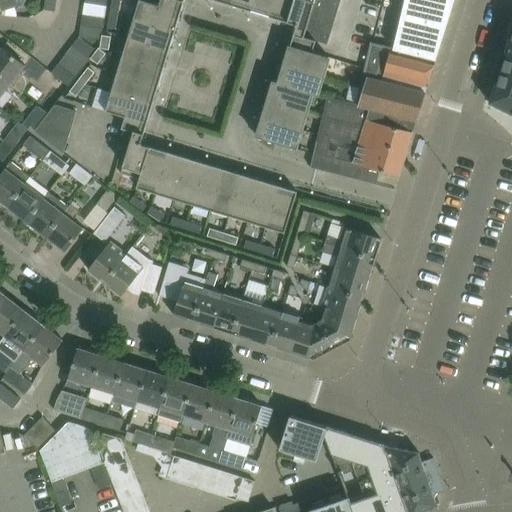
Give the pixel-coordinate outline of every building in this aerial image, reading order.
[(0,0),(0,10),(22,5),(24,0),(0,0)] [(55,0),(44,0),(43,10),(54,11),(55,0)] [(119,0),(110,0),(109,13),(117,14),(119,0)] [(174,31),(180,12),(183,2),(176,0),(159,0),(158,5),(139,0),(138,0),(133,18),(174,31)] [(250,11),(253,0),(233,0),(232,6),(250,11)] [(268,17),(273,0),(253,0),(250,11),(268,17)] [(293,0),(273,0),(268,17),(287,22),(293,0)] [(302,38),(306,26),(309,14),(313,3),(313,0),(293,0),(287,22),(295,25),(294,26),(295,26),(293,35),(302,38)] [(337,10),(339,0),(313,0),(313,3),(337,10)] [(404,0),(393,48),(435,59),(452,0),(404,0)] [(103,18),(105,7),(83,3),(82,14),(103,18)] [(333,21),(337,10),(313,3),(309,14),(333,21)] [(114,29),(117,14),(109,13),(106,28),(114,29)] [(102,29),(103,18),(82,14),(80,25),(102,29)] [(330,33),(333,21),(309,14),(306,26),(330,33)] [(168,49),(174,31),(133,18),(127,37),(168,49)] [(100,40),(101,35),(102,29),(80,25),(78,36),(100,40)] [(511,25),(488,102),(511,114),(511,25)] [(326,44),(330,33),(306,26),(302,38),(314,42),(315,41),(326,44)] [(101,35),(100,40),(98,48),(108,50),(110,37),(101,35)] [(322,76),(328,57),(311,52),(314,42),(302,38),(293,35),(289,45),(287,54),(291,55),(288,65),(284,64),(322,76)] [(95,50),(78,36),(71,45),(89,59),(89,58),(95,50)] [(163,68),(168,49),(127,37),(121,55),(163,68)] [(406,151),(415,121),(416,121),(425,93),(373,81),(376,73),(384,48),(384,46),(372,43),(369,42),(360,81),(365,83),(358,106),(326,97),(314,147),(327,150),(330,137),(358,145),(374,149),(376,143),(406,151)] [(89,59),(71,45),(64,54),(82,68),(89,59)] [(384,46),(384,48),(376,73),(427,86),(435,59),(393,48),(384,46)] [(24,65),(1,47),(0,48),(0,78),(9,85),(20,93),(22,90),(23,85),(24,82),(23,78),(21,75),(18,73),(24,65)] [(105,53),(98,48),(97,48),(95,50),(89,58),(97,64),(105,53)] [(82,68),(64,54),(57,63),(75,77),(82,68)] [(157,86),(163,68),(121,55),(116,74),(157,86)] [(75,77),(57,63),(50,72),(68,86),(75,77)] [(316,95),(322,76),(284,64),(281,72),(286,74),(283,83),(282,84),(311,93),(316,95)] [(87,67),(78,79),(84,84),(94,72),(87,67)] [(68,86),(49,72),(41,83),(59,97),(68,86)] [(152,105),(157,86),(116,74),(110,92),(152,105)] [(0,96),(9,85),(0,78),(0,96)] [(75,96),(84,84),(78,79),(68,91),(75,96)] [(306,111),(311,93),(282,84),(283,83),(273,81),(271,89),(275,91),(272,100),(268,99),(268,100),(306,111)] [(146,124),(152,105),(110,92),(105,111),(124,117),(121,127),(127,129),(133,131),(143,134),(146,124)] [(52,107),(43,99),(36,107),(46,115),(52,107)] [(300,130),(306,111),(268,100),(265,108),(270,109),(267,119),(262,117),(262,118),(300,130)] [(52,107),(46,115),(72,123),(75,111),(54,104),(52,107)] [(38,125),(46,115),(36,107),(25,122),(29,126),(34,129),(38,125)] [(68,134),(72,123),(46,115),(38,125),(68,134)] [(294,149),(300,130),(262,118),(260,126),(264,127),(261,137),(260,138),(261,139),(261,141),(275,149),(277,143),(294,149)] [(11,149),(26,130),(17,122),(2,142),(11,149)] [(62,153),(68,134),(38,125),(34,131),(62,153)] [(133,131),(127,129),(121,147),(127,149),(132,132),(133,131)] [(139,179),(148,147),(140,144),(141,143),(140,143),(143,134),(133,131),(132,132),(127,149),(120,173),(138,179),(139,179)] [(29,136),(22,145),(41,161),(49,151),(29,136)] [(0,163),(11,149),(2,142),(0,144),(0,163)] [(399,175),(406,151),(376,143),(374,149),(358,145),(356,152),(336,147),(335,152),(327,150),(314,147),(309,167),(375,184),(379,170),(399,175)] [(154,193),(167,152),(148,147),(139,179),(138,179),(135,188),(154,193)] [(68,167),(49,151),(41,161),(60,176),(68,167)] [(173,199),(185,158),(167,152),(154,193),(173,199)] [(191,205),(204,163),(185,158),(173,199),(191,205)] [(0,202),(6,207),(29,177),(9,162),(0,173),(0,202)] [(84,185),(91,176),(75,163),(68,173),(84,185)] [(209,210),(222,169),(204,163),(191,205),(209,210)] [(228,216),(240,175),(222,169),(209,210),(228,216)] [(246,221),(259,180),(240,175),(228,216),(246,221)] [(25,222),(48,192),(29,177),(6,207),(25,222)] [(264,227),(277,186),(259,180),(246,221),(264,227)] [(296,192),(277,186),(264,227),(284,233),(296,192)] [(117,196),(108,188),(96,204),(105,211),(117,196)] [(44,236),(68,206),(48,192),(25,222),(44,236)] [(145,205),(133,196),(128,203),(140,212),(145,205)] [(69,204),(68,206),(44,236),(46,237),(49,240),(52,242),(64,251),(81,229),(70,220),(78,211),(69,204)] [(114,206),(92,233),(104,242),(124,215),(114,206)] [(151,206),(146,213),(158,222),(163,216),(151,206)] [(302,236),(310,213),(302,210),(295,234),(302,236)] [(183,230),(186,222),(171,217),(169,225),(183,230)] [(161,230),(151,222),(147,227),(157,235),(161,230)] [(200,226),(186,222),(183,230),(198,234),(200,226)] [(168,226),(165,237),(195,247),(199,235),(168,226)] [(380,238),(343,227),(339,239),(328,236),(325,243),(374,259),(380,238)] [(220,241),(222,233),(208,229),(206,237),(220,241)] [(237,238),(222,233),(220,241),(235,245),(237,238)] [(299,248),(302,236),(295,234),(291,245),(299,248)] [(257,252),(259,244),(245,240),(242,248),(257,252)] [(104,282),(126,254),(109,241),(87,269),(104,282)] [(368,278),(374,259),(325,243),(323,252),(337,256),(333,267),(368,278)] [(274,249),(259,244),(257,252),(271,257),(274,249)] [(212,258),(215,250),(202,246),(200,254),(212,258)] [(153,293),(161,267),(152,264),(153,261),(149,260),(132,247),(126,254),(104,282),(121,295),(126,288),(132,293),(138,295),(140,289),(153,293)] [(224,261),(227,254),(215,250),(212,258),(224,261)] [(292,269),(296,256),(289,254),(285,266),(292,269)] [(251,270),(253,262),(241,259),(239,266),(251,270)] [(189,267),(169,261),(159,295),(177,301),(173,315),(193,321),(206,278),(187,272),(189,267)] [(263,274),(265,266),(253,262),(251,270),(263,274)] [(362,298),(368,278),(333,267),(327,287),(362,298)] [(283,280),(285,273),(273,269),(271,276),(283,280)] [(211,327),(222,292),(212,289),(217,274),(208,271),(206,278),(193,321),(211,327)] [(300,278),(299,283),(302,289),(306,290),(309,282),(300,278)] [(296,291),(292,285),(288,284),(285,293),(294,296),(296,291)] [(356,317),(362,298),(327,287),(321,306),(356,317)] [(231,333),(243,296),(223,290),(222,292),(211,327),(231,333)] [(251,339),(262,305),(264,296),(246,290),(244,296),(243,296),(231,333),(251,339)] [(0,332),(4,336),(24,310),(5,295),(0,301),(0,332)] [(269,345),(280,311),(262,305),(251,339),(269,345)] [(350,336),(356,317),(321,306),(321,307),(325,309),(321,320),(316,322),(328,344),(345,335),(350,336)] [(23,351),(43,325),(24,310),(4,336),(0,340),(0,350),(14,362),(23,351)] [(290,352),(300,317),(280,311),(269,345),(290,352)] [(328,344),(316,322),(311,325),(301,321),(302,318),(300,317),(290,352),(309,358),(311,353),(328,344)] [(42,366),(62,340),(43,325),(23,351),(14,362),(10,367),(11,367),(20,374),(32,358),(42,366)] [(90,386),(100,355),(77,348),(67,379),(90,386)] [(113,394),(123,362),(100,355),(90,386),(113,394)] [(134,408),(146,369),(123,362),(113,394),(111,401),(134,408)] [(20,374),(11,367),(3,378),(23,394),(32,383),(20,374)] [(156,416),(159,408),(169,377),(146,369),(134,408),(156,416)] [(182,415),(192,384),(169,377),(159,408),(156,416),(179,423),(182,415)] [(20,399),(0,383),(0,398),(12,408),(20,399)] [(205,422),(215,391),(192,384),(182,415),(205,422)] [(84,408),(86,399),(60,391),(56,399),(52,410),(80,419),(84,408)] [(221,449),(225,437),(237,398),(215,391),(205,422),(216,426),(209,447),(221,450),(221,449)] [(261,405),(237,398),(225,437),(249,445),(261,405)] [(103,426),(106,415),(84,408),(80,419),(103,426)] [(289,414),(278,449),(316,461),(324,436),(327,427),(289,414)] [(123,420),(107,415),(106,415),(103,426),(119,431),(123,420)] [(42,416),(32,426),(48,442),(57,433),(42,416)] [(101,459),(89,429),(68,422),(57,433),(48,442),(39,451),(59,506),(60,505),(71,501),(62,476),(90,466),(98,488),(110,484),(101,459)] [(48,442),(32,426),(24,434),(39,451),(48,442)] [(327,427),(324,436),(329,451),(337,472),(342,484),(347,497),(352,511),(406,511),(398,488),(390,467),(381,445),(345,433),(327,427)] [(125,450),(120,439),(91,430),(102,459),(125,450)] [(147,446),(150,435),(135,430),(133,436),(132,441),(147,446)] [(172,448),(174,442),(150,435),(147,446),(170,453),(172,448)] [(194,455),(198,443),(176,436),(174,442),(172,448),(194,455)] [(198,443),(194,455),(217,462),(221,450),(209,447),(198,443)] [(418,452),(381,445),(390,467),(398,488),(406,511),(420,511),(436,504),(433,495),(444,491),(431,456),(420,459),(418,452)] [(241,469),(245,457),(221,449),(221,450),(217,462),(241,469)] [(129,461),(125,450),(102,459),(106,469),(107,470),(129,461)] [(178,482),(185,459),(173,455),(173,456),(165,478),(174,481),(178,482)] [(189,486),(196,463),(185,459),(178,482),(186,485),(189,486)] [(111,481),(134,473),(129,461),(107,470),(111,481)] [(201,489),(208,466),(196,463),(189,486),(197,488),(201,489)] [(212,493),(219,470),(208,466),(201,489),(212,493)] [(224,496),(231,473),(219,470),(212,493),(224,496)] [(116,492),(138,484),(134,473),(111,481),(116,492)] [(236,498),(242,477),(231,473),(224,496),(235,500),(236,498)] [(254,481),(242,477),(236,498),(247,501),(254,481)] [(120,503),(143,495),(138,484),(116,492),(120,503)] [(123,511),(131,511),(147,506),(143,495),(120,503),(123,511)] [(352,511),(347,497),(307,510),(308,511),(352,511)] [(294,511),(308,511),(307,510),(304,500),(292,505),(293,509),(294,511)] [(284,503),(278,505),(278,506),(280,511),(283,511),(293,509),(292,505),(291,501),(288,502),(284,503)]
